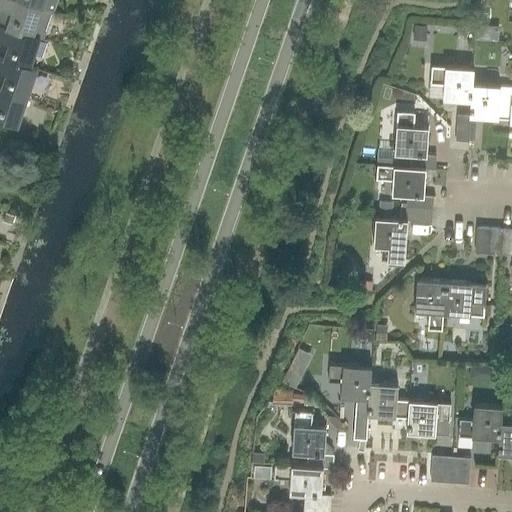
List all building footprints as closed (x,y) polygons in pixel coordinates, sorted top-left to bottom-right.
[(53,10),(23,0),(0,0),(0,23),(39,37),(43,38),(53,10)] [(23,0),(53,10),(56,0),(23,0)] [(30,65),(39,37),(0,23),(0,38),(8,41),(3,56),(3,57),(30,66),(30,65)] [(416,26),(416,35),(426,36),(426,26),(416,26)] [(0,70),(6,72),(1,87),(28,97),(37,68),(30,65),(30,66),(3,57),(3,56),(0,55),(0,70)] [(473,83),(474,69),(432,66),(431,83),(445,84),(444,99),(471,101),(472,100),(473,83)] [(471,116),(511,119),(511,102),(511,85),(473,83),(472,100),(471,101),(470,115),(471,115),(471,116)] [(28,97),(1,87),(0,86),(0,119),(18,126),(28,97)] [(411,155),(410,167),(427,168),(427,169),(436,170),(437,155),(428,155),(430,127),(415,126),(416,112),(399,111),(396,154),(411,155)] [(470,115),(458,115),(457,139),(469,140),(471,116),(471,115),(470,115)] [(407,207),(434,209),(435,197),(425,196),(427,169),(427,168),(410,167),(379,165),(378,179),(394,180),(393,194),(408,195),(407,207)] [(382,203),(381,214),(392,215),(393,204),(382,203)] [(433,223),(434,209),(407,207),(406,220),(377,218),(375,246),(389,247),(388,260),(405,262),(408,221),(433,223)] [(14,224),(16,217),(7,214),(5,221),(14,224)] [(489,254),(491,228),(478,227),(476,253),(489,254)] [(503,229),(491,228),(489,254),(501,255),(503,229)] [(501,255),(511,255),(511,229),(503,229),(501,255)] [(443,314),(445,282),(418,280),(416,312),(430,313),(428,330),(443,331),(444,314),(443,314)] [(487,285),(445,282),(443,314),(444,314),(483,317),(484,301),(486,301),(487,285)] [(299,346),(286,378),(298,383),(311,350),(299,346)] [(342,396),(370,398),(371,383),(372,367),(331,364),(329,382),(343,383),(342,396)] [(503,381),(504,368),(490,367),(490,374),(495,380),(503,381)] [(370,414),(409,417),(409,416),(410,400),(397,399),(398,385),(371,383),(370,398),(369,412),(368,414),(370,414)] [(409,416),(409,417),(408,432),(436,434),(436,433),(446,434),(450,429),(452,403),(410,400),(409,416)] [(460,435),(500,438),(501,422),(502,422),(503,406),(475,404),(474,419),(461,419),(460,435)] [(324,467),(324,468),(334,469),(335,455),(325,454),(327,427),(312,426),(313,412),(296,411),(293,452),(309,453),(308,466),(324,467)] [(368,414),(369,412),(357,411),(355,438),(368,439),(370,414),(368,414)] [(500,438),(499,455),(511,455),(511,422),(502,422),(501,422),(500,438)] [(431,480),(444,481),(445,456),(433,455),(431,480)] [(444,481),(456,482),(458,457),(445,456),(444,481)] [(458,457),(456,482),(469,483),(471,458),(458,457)] [(322,494),(324,468),(324,467),(308,466),(275,463),(275,478),(290,479),(289,493),(305,494),(304,506),(329,508),(330,495),(322,494)]
